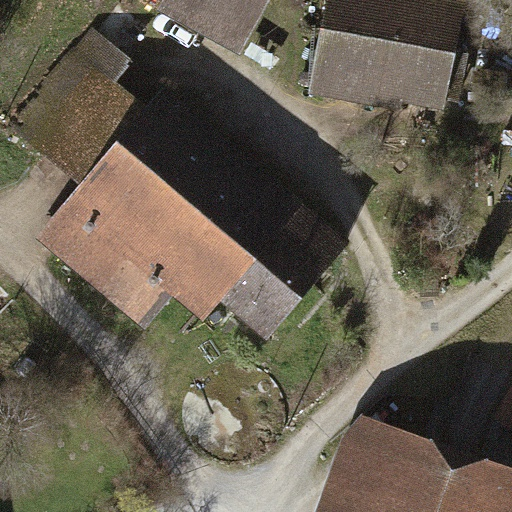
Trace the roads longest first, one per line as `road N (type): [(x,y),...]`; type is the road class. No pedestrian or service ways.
road 1 (track): [(248,511),(361,392),(511,271)]
road 2 (track): [(232,511),(0,270)]
